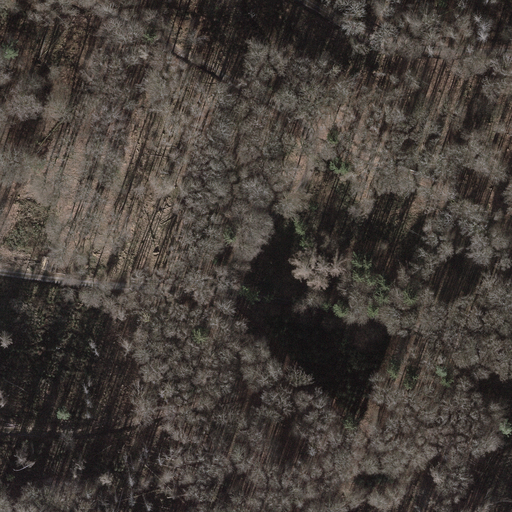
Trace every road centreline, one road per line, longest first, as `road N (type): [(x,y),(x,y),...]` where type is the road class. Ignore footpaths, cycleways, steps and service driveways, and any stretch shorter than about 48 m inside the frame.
road 1 (track): [(298,118),(313,143),(313,165),(228,272),(226,285),(279,343),(280,380),(148,421),(73,434),(0,432)]
road 2 (track): [(511,355),(334,307),(0,272)]
road 3 (track): [(82,0),(395,170)]
road 4 (track): [(511,53),(416,47),(364,34),(300,0)]
road 5 (track): [(374,511),(400,492),(376,444),(343,414)]
